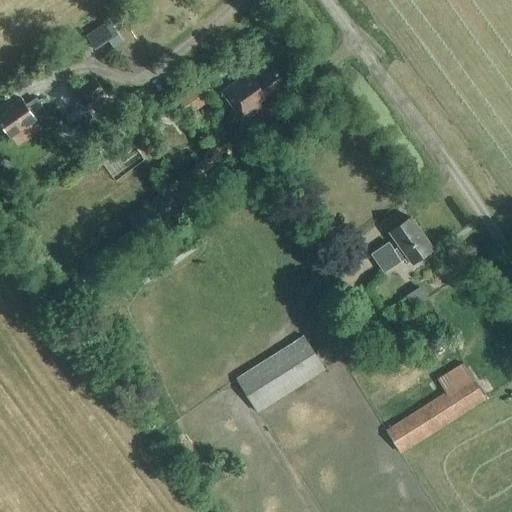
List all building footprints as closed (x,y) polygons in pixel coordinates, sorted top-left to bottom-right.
[(109,18),(80,38),(91,54),(120,33),(109,18)] [(250,73),(223,93),(244,122),(289,89),(273,66),(255,79),(250,73)] [(94,80),(76,93),(84,107),(104,93),(94,80)] [(203,80),(180,99),(192,114),(216,95),(203,80)] [(36,119),(46,112),(41,105),(44,103),(38,94),(27,103),(29,105),(27,106),(22,99),(11,107),(12,109),(0,117),(0,121),(12,138),(37,120),(36,119)] [(278,120),(236,150),(247,165),(289,136),(278,120)] [(173,156),(158,163),(168,182),(183,174),(173,156)] [(197,166),(192,176),(198,184),(204,179),(200,173),(216,162),(211,156),(197,166)] [(141,240),(173,217),(159,197),(127,221),(141,240)] [(413,265),(434,249),(411,217),(390,233),(400,247),(395,251),(389,243),(372,255),(384,273),(402,261),(401,261),(407,257),(413,265)] [(131,267),(144,286),(199,249),(186,230),(131,267)] [(258,412),(326,368),(305,336),(237,379),(258,412)] [(447,394),(387,432),(400,453),(485,399),(463,364),(436,380),(447,394)]
